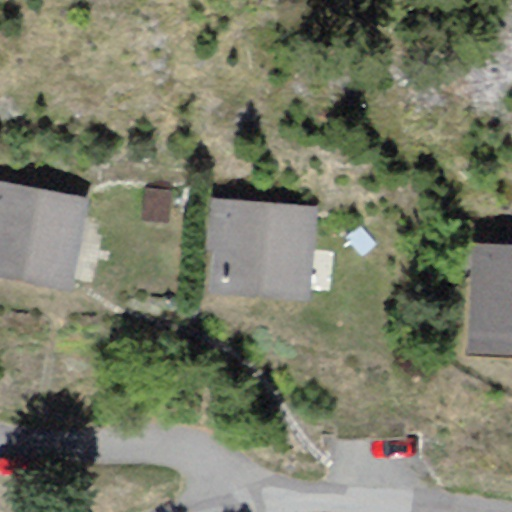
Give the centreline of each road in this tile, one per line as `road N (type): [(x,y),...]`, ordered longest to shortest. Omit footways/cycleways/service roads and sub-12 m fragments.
road 1 (residential): [(238,496),(183,460),(0,441)]
road 2 (residential): [(455,511),(238,496)]
